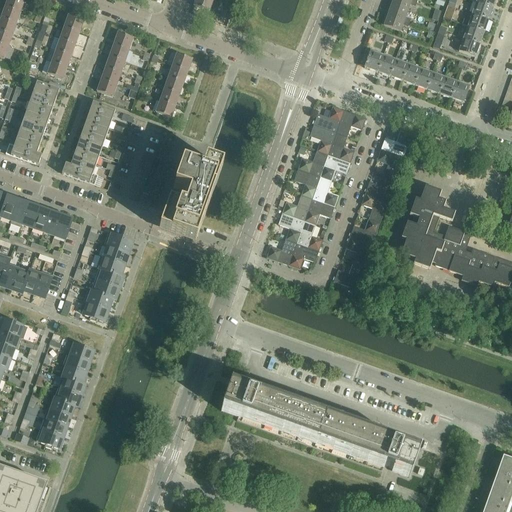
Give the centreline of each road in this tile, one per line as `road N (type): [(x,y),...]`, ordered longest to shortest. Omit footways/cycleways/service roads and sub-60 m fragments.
road 1 (residential): [(497,423),(215,323)]
road 2 (residential): [(237,261),(313,283),(324,278),(384,106)]
road 3 (residential): [(237,261),(303,76)]
road 4 (residential): [(158,479),(215,323)]
road 5 (residential): [(237,261),(93,210)]
road 6 (residential): [(303,76),(165,27)]
